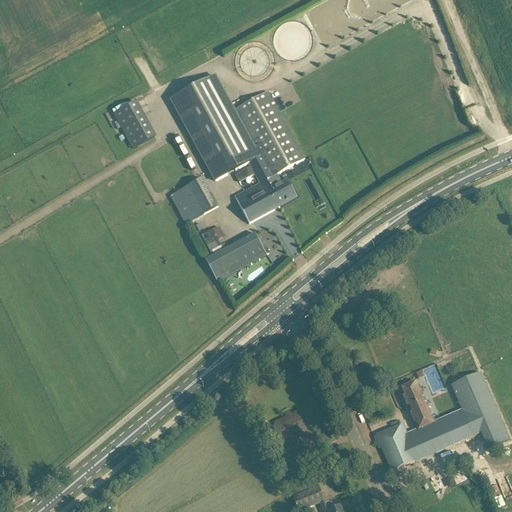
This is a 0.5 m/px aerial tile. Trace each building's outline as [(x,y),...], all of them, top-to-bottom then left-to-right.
[(215,182),(249,163),(260,157),(235,112),(216,76),(170,101),(215,182)] [(249,163),(261,184),(275,177),(305,160),(269,93),(235,112),(260,157),(249,163)] [(235,103),(237,109),(245,105),(242,100),(235,103)] [(116,112),(132,150),(158,139),(142,101),(116,112)] [(275,188),(274,185),(278,183),(275,177),(261,184),(235,198),(250,224),(279,208),(278,206),(296,197),(288,181),(275,188)] [(184,190),(171,197),(186,225),(199,219),(184,190)] [(202,237),(213,257),(228,249),(225,245),(222,247),(219,242),(213,231),(202,237)] [(206,261),(218,283),(267,256),(255,234),(228,249),(213,257),(206,261)] [(459,384),(452,387),(462,410),(474,438),(482,434),(489,451),(511,441),(482,374),(479,375),(464,382),(462,383),(459,384)] [(401,390),(418,430),(434,422),(417,383),(401,390)] [(382,448),(392,473),(474,438),(462,410),(434,422),(418,430),(408,435),(403,425),(374,438),(379,449),(382,448)] [(282,431),(301,424),(297,412),(277,420),(282,431)] [(267,422),(262,424),(269,438),(274,436),(279,434),(274,424),(269,426),(267,422)] [(475,474),(471,480),(480,485),(484,480),(475,474)] [(487,484),(492,494),(498,491),(493,481),(487,484)] [(325,502),(319,487),(293,497),(298,511),(300,511),(320,504),(325,502)] [(343,511),(341,507),(329,511),(325,502),(320,504),(323,511),(343,511)]
